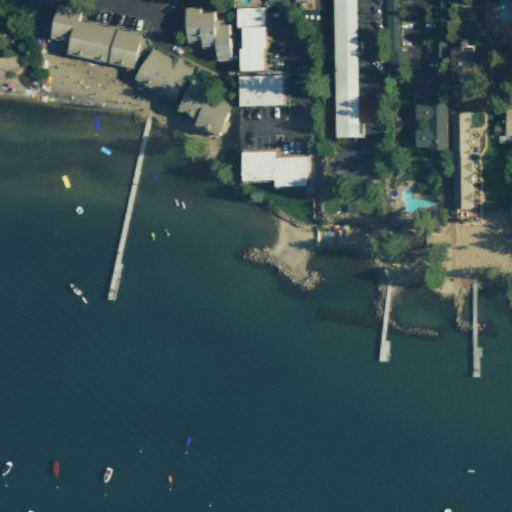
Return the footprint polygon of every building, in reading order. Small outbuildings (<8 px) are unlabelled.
[(330,0),(333,137),(356,137),(353,0),(330,0)] [(443,0),(430,0),(431,23),(432,23),(432,42),(427,42),(427,57),(444,56),(443,0)] [(138,32),(77,21),(80,8),(53,3),(47,37),(65,40),(62,55),(132,68),(138,32)] [(228,58),(227,24),(215,24),(215,11),(199,12),(199,6),(181,6),(182,41),(198,41),(198,46),(213,45),(213,59),(228,58)] [(237,70),(262,69),(261,7),(233,7),(234,27),(236,27),(237,70)] [(511,31),(498,31),(498,42),(511,42),(511,31)] [(471,44),(462,44),(462,40),(447,39),(446,80),(470,80),(471,44)] [(190,69),(181,64),(183,60),(173,55),(171,58),(149,47),(132,80),(173,101),(190,69)] [(236,105),(280,104),(280,73),(235,75),(236,105)] [(176,110),(194,117),(191,125),(220,136),(232,101),(204,91),(206,84),(187,77),(176,110)] [(444,148),(443,103),(412,104),(413,126),(412,126),(413,149),(444,148)] [(511,135),(511,103),(496,103),(495,135),(511,135)] [(451,208),(469,208),(467,112),(449,113),(451,208)] [(305,187),(305,155),(280,155),(280,149),(240,148),(239,181),(272,182),(272,187),(305,187)]
